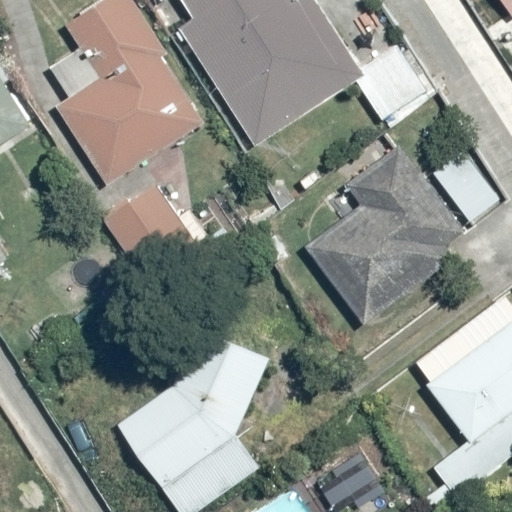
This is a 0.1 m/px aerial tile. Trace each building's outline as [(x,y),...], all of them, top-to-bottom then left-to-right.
[(209,124),(132,0),(108,0),(68,25),(83,49),(52,68),(72,100),(62,106),(110,184),(209,124)] [(360,71),(314,0),(307,0),(298,6),(294,0),(164,0),(165,0),(182,0),(192,15),(179,24),(257,146),(359,81),(384,121),(433,90),(403,44),(360,71)] [(511,22),(511,0),(469,0),(492,36),(511,22)] [(0,146),(34,125),(0,72),(0,146)] [(452,240),(508,198),(472,149),(430,180),(403,145),(351,184),(367,205),(309,249),(367,326),(463,254),(452,240)] [(217,247),(169,176),(106,219),(154,290),(217,247)] [(0,262),(10,256),(0,240),(0,262)] [(64,297),(17,325),(50,381),(97,354),(64,297)] [(188,370),(117,422),(183,511),(202,511),(263,467),(238,433),(279,350),(223,323),(196,379),(188,370)] [(469,434),(433,460),(448,480),(423,498),(433,511),(445,511),(511,463),(511,323),(431,382),(469,434)]
